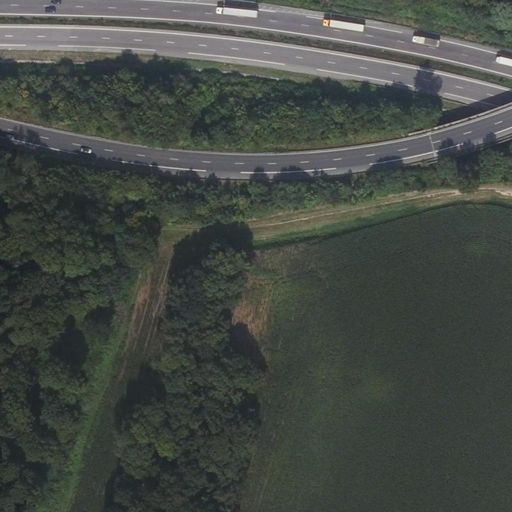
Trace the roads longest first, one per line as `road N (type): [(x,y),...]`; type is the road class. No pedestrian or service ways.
road 1 (trunk): [(0,128),(185,161),(284,164),(433,145),(511,116)]
road 2 (trunk): [(0,35),(293,56),(511,103)]
road 3 (trunk): [(511,68),(296,23),(0,5)]
